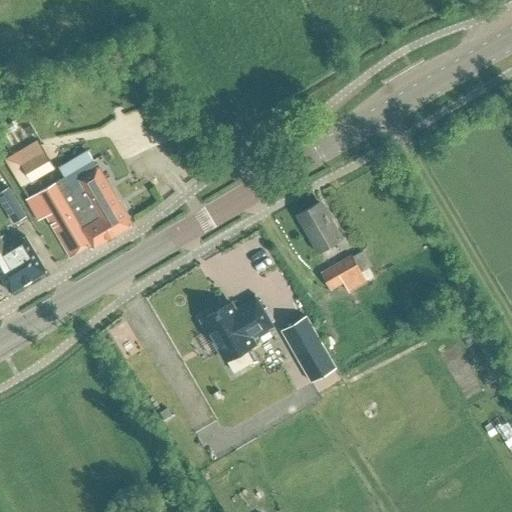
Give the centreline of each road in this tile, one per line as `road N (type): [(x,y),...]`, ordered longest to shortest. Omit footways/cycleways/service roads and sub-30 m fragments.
road 1 (primary): [(0,342),(390,106)]
road 2 (track): [(405,133),(511,323)]
road 3 (primary): [(390,106),(511,37)]
